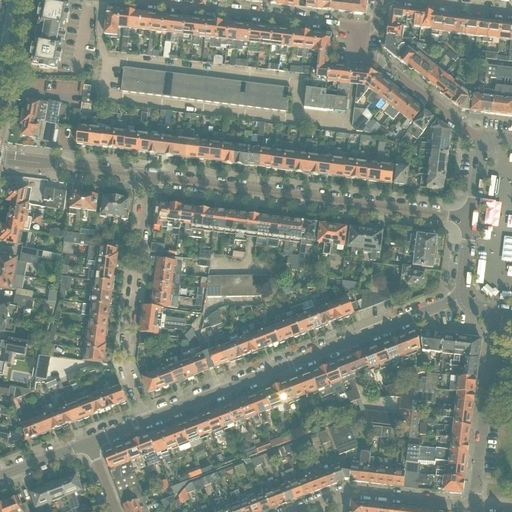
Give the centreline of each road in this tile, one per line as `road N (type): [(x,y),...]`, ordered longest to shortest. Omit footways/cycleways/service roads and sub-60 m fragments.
road 1 (residential): [(463,299),(146,420)]
road 2 (tertiary): [(469,218),(147,177)]
road 3 (residential): [(118,0),(365,30)]
road 4 (residential): [(146,420),(124,361),(147,177)]
road 5 (residential): [(473,505),(494,313)]
road 6 (residential): [(481,142),(363,51),(365,30)]
road 7 (tertiary): [(147,177),(0,158)]
road 8 (residential): [(473,505),(343,492)]
